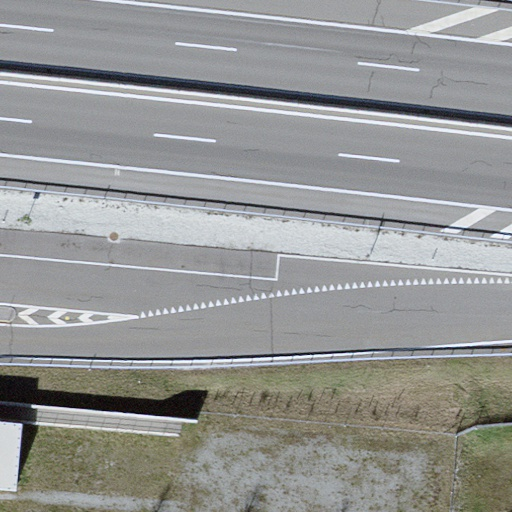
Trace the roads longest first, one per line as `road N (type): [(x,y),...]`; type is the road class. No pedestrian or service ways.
road 1 (motorway): [(0,119),(511,175)]
road 2 (motorway): [(511,78),(0,24)]
